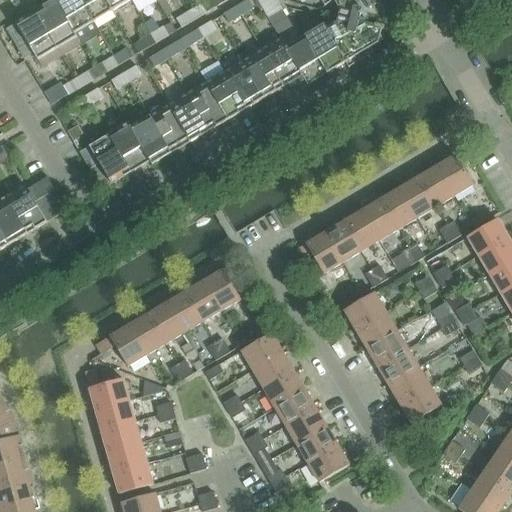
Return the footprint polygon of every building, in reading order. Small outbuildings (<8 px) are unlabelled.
[(101,33),(95,23),(94,23),(80,0),(53,0),(55,1),(82,45),(101,33)] [(95,23),(113,12),(105,0),(80,0),(94,23),(95,23)] [(132,1),(131,0),(105,0),(113,12),(132,1)] [(237,8),(242,16),(255,9),(249,0),(237,8)] [(267,0),(261,4),(265,12),(279,3),(276,0),(267,0)] [(335,0),(334,1),(340,11),(339,17),(385,29),(385,28),(383,27),(385,22),(390,19),(378,0),(335,0)] [(62,56),(82,45),(55,1),(36,13),(62,56)] [(265,12),(270,19),(283,11),(279,3),(265,12)] [(190,13),(195,21),(207,14),(202,5),(190,13)] [(242,16),(237,8),(224,15),(229,24),(242,16)] [(288,19),(283,11),(270,19),(274,27),(288,19)] [(62,56),(36,13),(7,30),(19,51),(29,45),(34,54),(43,68),(62,56)] [(195,21),(190,13),(177,20),(182,29),(195,21)] [(327,30),(347,63),(346,64),(349,69),(364,60),(361,55),(384,41),(381,36),(382,30),(385,31),(385,29),(339,17),(337,23),(327,29),(327,30)] [(200,30),(205,38),(217,31),(212,22),(200,30)] [(347,63),(327,30),(327,29),(325,26),(305,37),(328,74),(346,64),(347,63)] [(152,35),(157,44),(170,36),(164,28),(152,35)] [(205,38),(200,30),(187,37),(192,46),(205,38)] [(157,44),(152,35),(139,43),(144,51),(157,44)] [(305,37),(287,48),(287,49),(303,76),(308,86),(328,74),(305,37)] [(303,76),(287,49),(287,48),(282,39),(262,50),(285,87),(303,76)] [(29,45),(19,51),(24,60),(34,54),(29,45)] [(162,52),(167,61),(180,53),(175,45),(162,52)] [(115,57),(120,66),(132,58),(127,50),(115,57)] [(262,50),(244,61),(266,98),(285,87),(262,50)] [(167,61),(162,52),(150,60),(155,68),(167,61)] [(120,66),(115,57),(102,65),(107,73),(120,66)] [(247,109),(266,98),(244,61),(225,72),(247,109)] [(125,74),(130,83),(142,76),(137,67),(125,74)] [(76,80),(81,89),(94,81),(89,72),(76,80)] [(225,72),(206,84),(229,121),(247,109),(225,72)] [(130,83),(125,74),(112,82),(117,91),(130,83)] [(81,89),(76,80),(64,87),(69,96),(81,89)] [(210,132),(229,121),(206,84),(188,95),(210,132)] [(87,97),(92,106),(104,98),(99,90),(87,97)] [(191,143),(210,132),(188,95),(169,106),(191,143)] [(92,106),(87,97),(74,105),(79,113),(92,106)] [(169,106),(150,117),(172,154),(191,143),(169,106)] [(150,117),(132,128),(131,128),(151,162),(153,166),(172,154),(150,117)] [(151,162),(131,128),(132,128),(129,124),(110,136),(132,173),(151,162)] [(132,173),(110,136),(80,153),(102,190),(132,173)] [(455,198),(475,186),(463,167),(471,162),(465,151),(437,167),(455,198)] [(455,198),(437,167),(419,178),(437,209),(455,198)] [(58,217),(46,196),(55,191),(54,189),(48,178),(28,190),(26,186),(6,197),(29,235),(58,217)] [(400,189),(418,220),(437,209),(419,178),(400,189)] [(382,201),(400,231),(418,220),(400,189),(382,201)] [(58,217),(67,211),(55,191),(46,196),(58,217)] [(0,228),(10,246),(29,235),(6,197),(0,201),(0,228)] [(363,212),(381,242),(400,231),(382,201),(363,212)] [(381,242),(363,212),(345,223),(363,253),(381,242)] [(480,216),(471,221),(475,228),(484,222),(480,216)] [(468,238),(480,258),(510,240),(498,220),(468,238)] [(447,227),(455,240),(463,236),(455,222),(447,227)] [(363,253),(345,223),(326,234),(344,264),(363,253)] [(455,240),(447,227),(440,231),(448,245),(455,240)] [(0,251),(10,246),(0,228),(0,251)] [(325,275),(344,264),(326,234),(299,250),(306,261),(313,256),(325,275)] [(511,243),(510,240),(480,258),(491,276),(511,263),(511,243)] [(410,249),(418,262),(426,258),(418,244),(410,249)] [(418,262),(410,249),(403,253),(411,267),(418,262)] [(511,263),(491,276),(502,295),(511,288),(511,263)] [(204,282),(222,312),(242,301),(231,282),(238,277),(232,266),(204,282)] [(373,271),(381,285),(389,280),(380,266),(373,271)] [(439,282),(452,274),(448,267),(434,275),(439,282)] [(381,285),(373,271),(366,275),(374,289),(381,285)] [(452,274),(439,282),(443,290),(457,282),(452,274)] [(421,293),(434,285),(430,277),(417,286),(421,293)] [(204,282),(186,293),(204,323),(222,312),(204,282)] [(394,284),(385,289),(390,298),(399,292),(394,284)] [(434,285),(421,293),(425,300),(439,292),(434,285)] [(511,288),(502,295),(511,312),(511,288)] [(186,293),(167,304),(185,334),(204,323),(186,293)] [(375,294),(345,312),(356,331),(387,313),(375,294)] [(167,304),(149,315),(167,345),(185,334),(167,304)] [(456,312),(461,319),(474,311),(470,304),(456,312)] [(474,311),(461,319),(465,327),(479,319),(474,311)] [(356,331),(367,350),(398,332),(387,313),(356,331)] [(149,315),(130,326),(148,356),(167,345),(149,315)] [(443,330),(456,322),(452,315),(438,323),(443,330)] [(456,322),(443,330),(447,337),(461,329),(456,322)] [(116,347),(129,368),(148,356),(130,326),(97,346),(103,355),(116,347)] [(367,350),(379,368),(409,350),(398,332),(367,350)] [(272,334),(242,352),(254,372),(284,354),(272,334)] [(216,344),(224,357),(231,353),(223,339),(216,344)] [(224,357),(216,344),(208,348),(217,362),(224,357)] [(379,368),(390,387),(420,369),(409,350),(379,368)] [(465,367),(478,359),(474,352),(460,360),(465,367)] [(254,372),(265,390),(295,372),(284,354),(254,372)] [(478,359),(465,367),(469,375),(483,366),(478,359)] [(179,366),(187,379),(194,375),(186,361),(179,366)] [(187,379),(179,366),(171,370),(179,384),(187,379)] [(206,374),(210,381),(224,373),(220,366),(206,374)] [(390,387),(401,405),(431,387),(420,369),(390,387)] [(496,377),(510,386),(511,382),(511,377),(501,370),(496,377)] [(96,411),(130,402),(124,380),(101,387),(96,371),(86,374),(96,411)] [(306,391),(295,372),(265,390),(276,409),(306,391)] [(510,386),(496,377),(492,384),(505,393),(510,386)] [(442,407),(431,387),(401,405),(412,425),(442,407)] [(276,409),(287,428),(317,410),(306,391),(276,409)] [(228,412),(242,404),(238,396),(224,404),(228,412)] [(0,429),(16,420),(4,401),(0,403),(0,429)] [(96,411),(102,432),(136,422),(130,402),(96,411)] [(159,416),(174,412),(172,403),(157,408),(159,416)] [(242,404),(228,412),(233,419),(247,411),(242,404)] [(472,413),(485,422),(490,415),(477,406),(472,413)] [(328,428),(317,410),(287,428),(298,446),(328,428)] [(174,412),(159,416),(161,424),(177,420),(174,412)] [(485,422),(472,413),(467,420),(480,429),(485,422)] [(0,465),(26,458),(16,420),(0,429),(0,465)] [(102,432),(108,453),(142,443),(136,422),(102,432)] [(298,446),(309,465),(339,447),(328,428),(298,446)] [(180,433),(168,437),(171,448),(183,444),(180,433)] [(251,449),(264,441),(260,433),(246,441),(251,449)] [(511,466),(511,440),(508,438),(496,456),(511,466)] [(264,441),(251,449),(255,456),(269,448),(264,441)] [(448,449),(461,458),(466,451),(453,442),(448,449)] [(108,453),(114,474),(148,464),(142,443),(108,453)] [(350,466),(339,447),(309,465),(320,484),(350,466)] [(461,458),(448,449),(443,456),(456,465),(461,458)] [(195,457),(199,472),(208,470),(203,455),(195,457)] [(511,492),(511,466),(496,456),(484,474),(511,492)] [(199,472),(195,457),(187,459),(191,475),(199,472)] [(0,465),(0,488),(32,479),(26,458),(0,465)] [(148,464),(114,474),(120,495),(154,486),(148,464)] [(272,486),(286,478),(282,470),(268,479),(272,486)] [(501,511),(511,494),(511,492),(484,474),(472,491),(501,511)] [(286,478),(272,486),(277,493),(291,485),(286,478)] [(0,488),(0,503),(2,510),(38,500),(32,479),(0,488)] [(154,486),(120,495),(121,500),(122,504),(156,494),(155,490),(154,486)] [(500,511),(501,511),(472,491),(459,510),(462,511),(500,511)] [(201,505),(216,501),(214,493),(198,497),(201,505)] [(161,511),(156,494),(122,504),(124,511),(161,511)] [(0,511),(36,511),(41,509),(38,500),(2,510),(0,510),(0,511)] [(216,501),(201,505),(202,511),(208,511),(218,509),(216,501)]
